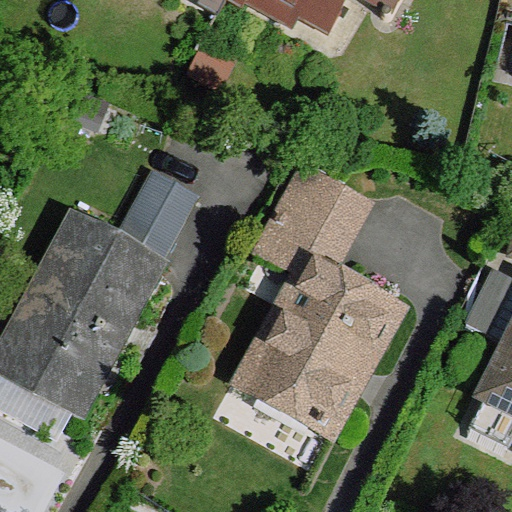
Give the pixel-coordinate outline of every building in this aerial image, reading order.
[(205,0),(222,9),(227,0),(205,0)] [(239,0),(284,25),(293,8),(332,30),(348,0),(239,0)] [(232,60),(211,48),(198,70),(221,82),(232,60)] [(115,246),(163,271),(201,199),(153,175),(115,246)] [(305,175),(282,219),(339,250),(362,205),(305,175)] [(339,250),(282,219),(261,256),(309,283),(317,268),(326,272),(339,250)] [(115,246),(74,224),(31,302),(42,308),(8,368),(77,407),(106,354),(115,358),(163,271),(115,246)] [(309,283),(249,391),(327,435),(395,311),(326,272),(317,268),(309,283)] [(494,340),(511,304),(511,283),(495,275),(469,328),(494,340)] [(511,355),(489,402),(511,412),(511,355)] [(511,448),(511,412),(489,402),(474,433),(510,452),(511,448)]
